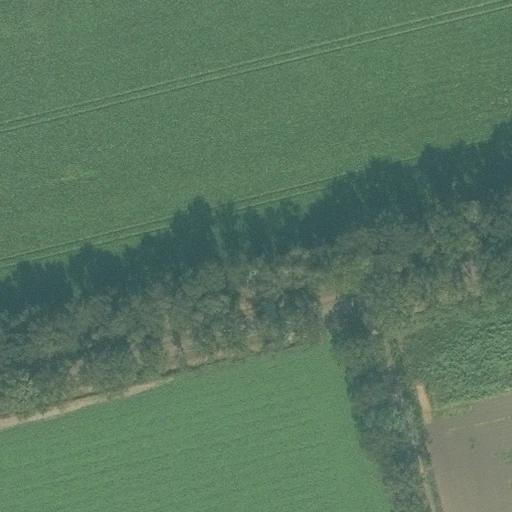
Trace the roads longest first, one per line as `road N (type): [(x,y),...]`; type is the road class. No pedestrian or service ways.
road 1 (unclassified): [(0,393),(511,263)]
road 2 (track): [(369,299),(427,511)]
